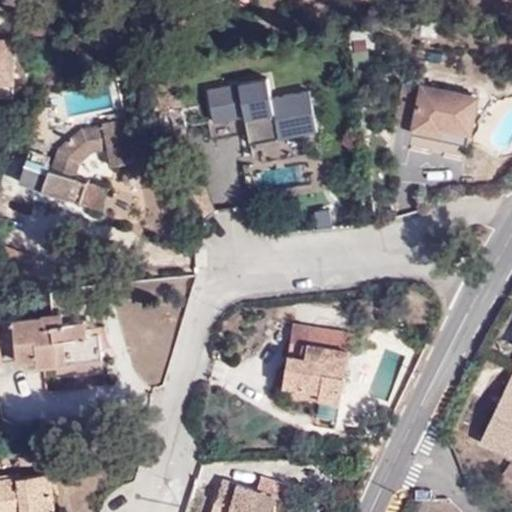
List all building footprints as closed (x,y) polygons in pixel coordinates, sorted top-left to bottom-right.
[(0,80),(15,80),(14,36),(0,36),(0,80)] [(396,121),(415,125),(424,84),(405,80),(396,121)] [(265,138),(285,135),(300,132),(297,114),(315,111),(311,88),(270,97),(272,106),(262,108),(260,94),(245,96),(242,81),(208,88),(214,120),(245,114),(247,130),(263,128),(265,138)] [(443,126),(471,132),(479,96),(424,84),(415,125),(442,130),(443,126)] [(20,179),(81,201),(88,179),(75,175),(81,158),(92,149),(108,147),(111,164),(133,162),(122,110),(109,113),(110,122),(82,128),(60,147),(54,167),(48,166),(51,157),(31,149),(20,179)] [(469,145),(471,132),(443,126),(442,130),(415,125),(413,133),(469,145)] [(286,145),(285,135),(265,138),(263,128),(247,130),(252,151),(286,145)] [(88,179),(81,201),(93,207),(101,184),(88,179)] [(38,365),(59,363),(102,358),(100,326),(87,327),(86,319),(62,320),(62,311),(42,313),(43,316),(0,320),(0,362),(38,358),(38,365)] [(291,338),(350,348),(352,333),(293,323),(291,338)] [(341,402),(350,348),(291,338),(284,384),(320,389),(318,399),(341,402)] [(102,358),(59,363),(60,371),(104,367),(102,358)] [(511,374),(480,441),(511,456),(511,374)] [(283,393),(318,399),(320,389),(284,384),(283,393)] [(0,511),(55,511),(49,473),(0,478),(0,511)] [(287,498),(291,486),(263,476),(258,490),(223,478),(212,511),(273,511),(279,496),(287,498)]
